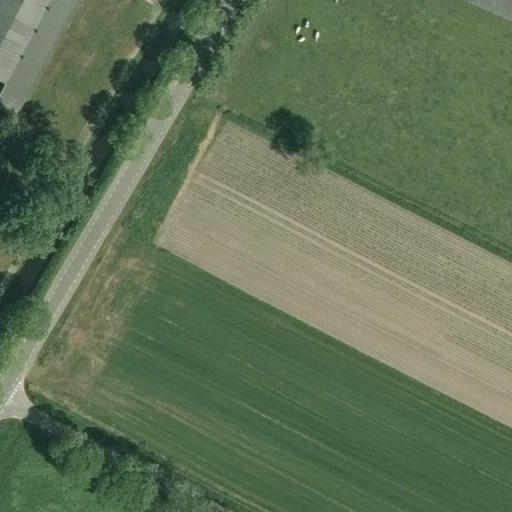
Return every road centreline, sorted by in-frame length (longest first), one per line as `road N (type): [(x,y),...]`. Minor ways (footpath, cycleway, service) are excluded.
road 1 (tertiary): [(1,400),(230,0)]
road 2 (unclassified): [(215,511),(1,400)]
